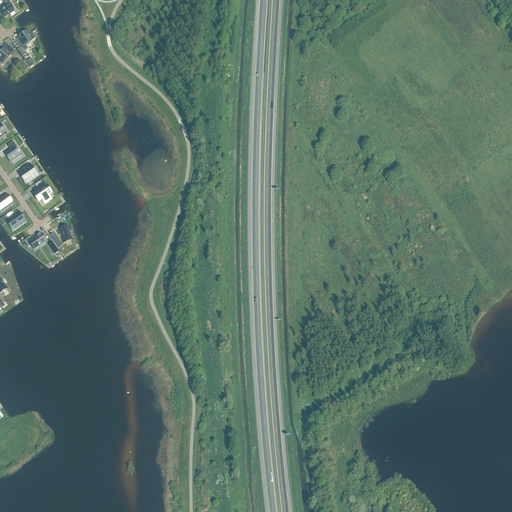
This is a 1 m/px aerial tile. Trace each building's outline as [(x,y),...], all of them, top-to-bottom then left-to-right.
[(0,9),(2,13),(1,14),(4,18),(13,12),(11,8),(12,7),(9,2),(12,0),(11,0),(5,0),(3,1),(5,5),(0,8),(0,9)] [(18,39),(14,41),(22,53),(28,49),(25,46),(30,42),(35,39),(32,34),(29,35),(27,32),(18,38),(18,39)] [(10,55),(12,53),(12,54),(14,51),(9,47),(6,45),(3,49),(0,52),(0,53),(0,63),(1,64),(5,59),(6,58),(7,59),(10,55)] [(11,152),(6,156),(11,162),(19,156),(15,150),(17,148),(13,142),(7,146),(11,152)] [(32,168),(30,169),(27,164),(21,169),(24,173),(20,176),(25,182),(36,174),(32,168)] [(42,200),(44,203),(48,199),(46,197),(49,195),(42,185),(37,188),(41,194),(35,198),(38,203),(42,200)] [(0,198),(2,201),(0,202),(0,206),(2,210),(13,202),(8,196),(5,198),(4,195),(0,197),(0,198)] [(20,214),(10,220),(15,228),(25,221),(20,214)] [(71,239),(67,227),(59,230),(61,235),(62,235),(63,237),(62,238),(63,242),(71,239)] [(41,234),(29,243),(35,251),(47,242),(41,234)] [(57,237),(53,240),(59,249),(63,246),(57,237)] [(55,255),(59,252),(52,242),(48,245),(55,255)]
